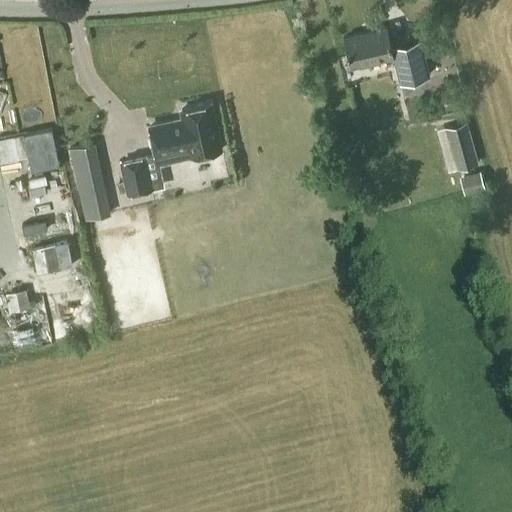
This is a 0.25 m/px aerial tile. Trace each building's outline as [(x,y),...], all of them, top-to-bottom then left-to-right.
[(422,39),(406,43),(392,46),(387,25),(344,35),(351,65),(393,55),(400,82),(430,75),(422,39)] [(192,155),(220,149),(210,102),(181,108),(184,118),(149,126),(155,154),(190,147),(192,155)] [(479,162),(467,120),(437,128),(448,170),(479,162)] [(54,126),(0,135),(0,153),(1,161),(30,156),(32,167),(61,162),(54,126)] [(154,188),(147,154),(119,160),(126,194),(154,188)] [(485,187),(480,169),(460,175),(464,192),(485,187)] [(103,184),(79,190),(85,218),(106,213),(103,199),(106,198),(103,184)] [(169,255),(159,207),(135,213),(145,261),(169,255)] [(44,242),(50,267),(73,262),(68,237),(80,234),(76,216),(30,226),(34,244),(44,242)] [(27,286),(10,291),(15,308),(32,303),(27,286)]
